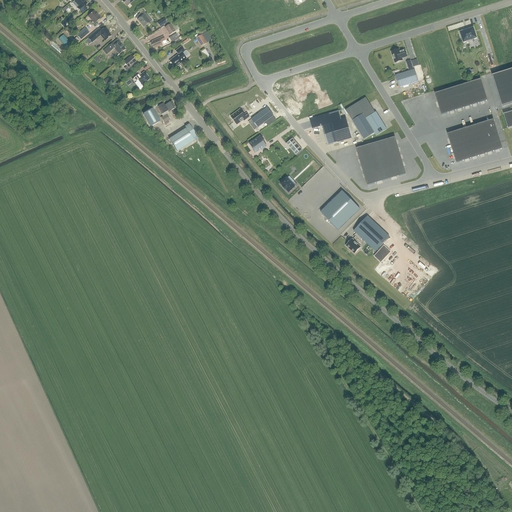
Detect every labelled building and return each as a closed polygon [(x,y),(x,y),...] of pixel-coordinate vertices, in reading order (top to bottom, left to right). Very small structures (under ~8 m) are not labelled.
[(84,6),(86,4),(82,0),(76,0),(75,1),(79,6),(77,8),(81,13),(86,9),(84,6)] [(93,25),(100,19),(94,11),(89,16),(93,21),(91,23),(93,25)] [(140,17),(137,20),(139,22),(140,22),(144,27),(149,23),(144,17),(147,15),(143,11),(138,15),(140,17)] [(67,18),(60,23),(64,28),(71,23),(67,18)] [(170,24),(164,27),(169,35),(175,31),(170,24)] [(80,40),(89,33),(85,28),(76,35),(80,40)] [(106,40),(111,36),(105,28),(102,31),(100,28),(88,39),(91,43),(101,34),(106,40)] [(463,42),(464,42),(476,38),(473,28),(460,33),(463,42)] [(177,33),(170,37),(172,42),(180,38),(177,33)] [(59,38),(68,47),(72,43),(63,34),(59,38)] [(202,35),(196,38),(201,47),(207,43),(205,40),(202,35)] [(161,42),(165,40),(163,36),(152,41),(152,43),(151,43),(153,49),(162,45),(161,42)] [(125,50),(121,45),(121,44),(119,41),(115,45),(113,43),(103,51),(106,55),(115,48),(120,54),(125,50)] [(175,68),(186,59),(182,53),(185,51),(181,47),(175,51),(178,54),(169,61),(175,68)] [(392,52),(392,53),(391,53),(392,56),(393,56),(395,63),(402,61),(401,58),(407,56),(405,50),(401,52),(400,53),(398,49),(392,52)] [(79,62),(83,66),(88,61),(84,56),(79,62)] [(133,69),(131,66),(136,62),(131,56),(124,63),(127,67),(125,68),(128,73),(133,69)] [(351,61),(347,64),(360,81),(364,78),(351,61)] [(415,70),(395,76),(399,88),(419,82),(415,70)] [(511,70),(492,76),(502,107),(511,103),(511,70)] [(137,73),(130,78),(135,84),(138,81),(141,85),(149,80),(144,73),(141,75),(139,76),(137,73)] [(435,94),(441,115),(488,101),(481,79),(435,94)] [(366,98),(346,110),(353,121),(363,114),(366,118),(375,113),(366,98)] [(169,111),(175,108),(172,101),(165,105),(164,103),(158,106),(162,114),(168,111),(169,111)] [(267,107),(251,119),(257,127),(273,115),(267,107)] [(153,109),(143,115),(151,128),(161,122),(153,109)] [(240,110),(231,117),(234,122),(236,120),(239,124),(244,120),(244,121),(249,117),(247,113),(244,115),(243,114),(240,110)] [(312,129),(322,126),(341,120),(338,111),(309,119),(312,129)] [(387,129),(376,112),(375,113),(366,118),(363,114),(353,121),(364,139),(375,133),(376,135),(387,129)] [(167,114),(161,118),(165,125),(169,122),(169,121),(170,120),(167,114)] [(346,119),(341,120),(322,126),(328,146),(352,138),(346,119)] [(494,120),(447,134),(456,163),(503,149),(494,120)] [(186,129),(169,139),(177,152),(194,141),(193,140),(197,137),(189,124),(185,127),(186,129)] [(256,153),(266,146),(263,142),(264,142),(261,136),(249,144),(256,153)] [(367,186),(406,174),(395,137),(356,149),(367,186)] [(286,144),(296,155),(302,150),(293,139),(286,144)] [(289,176),(287,179),(292,185),(295,182),(289,176)] [(287,179),(281,184),(284,187),(283,187),(286,190),(289,192),(297,185),(295,182),(292,185),(287,179)] [(342,192),(320,212),(337,229),(338,230),(359,210),(358,209),(342,192)] [(354,231),(376,252),(389,237),(376,224),(367,216),(354,231)] [(352,239),(346,246),(355,254),(361,248),(356,243),(352,239)] [(384,246),(374,256),(381,263),(391,252),(384,246)]
